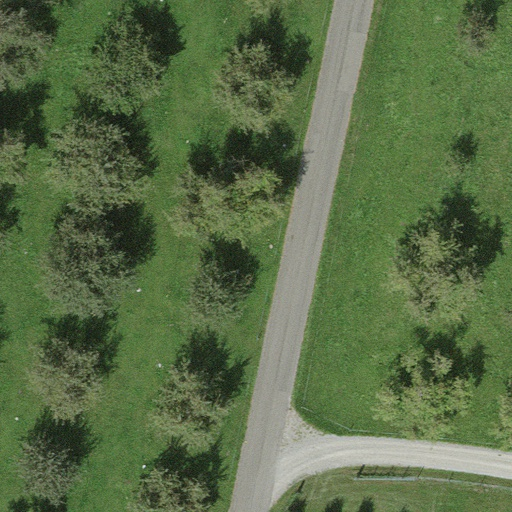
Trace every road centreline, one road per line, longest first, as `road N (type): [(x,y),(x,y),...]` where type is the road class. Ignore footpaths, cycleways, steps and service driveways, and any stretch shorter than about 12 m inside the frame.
road 1 (unclassified): [(248,511),(354,0)]
road 2 (track): [(254,486),(307,457),(376,448),(511,467)]
